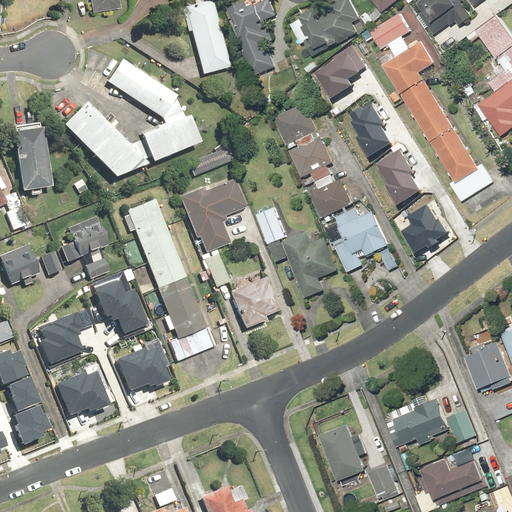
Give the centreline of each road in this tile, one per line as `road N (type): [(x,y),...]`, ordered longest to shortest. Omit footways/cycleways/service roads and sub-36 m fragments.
road 1 (residential): [(511,238),(361,351),(256,394)]
road 2 (residential): [(256,394),(0,493)]
road 3 (residential): [(305,511),(256,394)]
